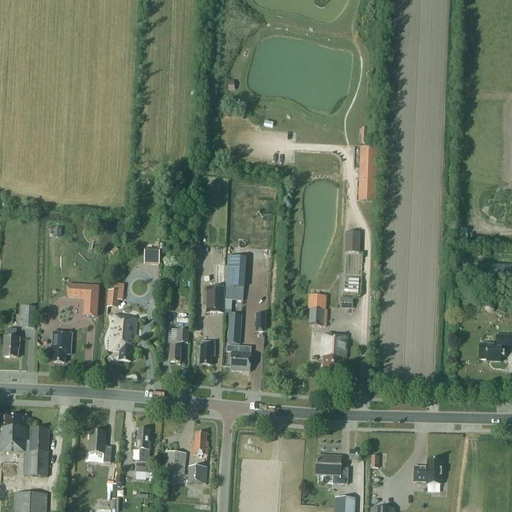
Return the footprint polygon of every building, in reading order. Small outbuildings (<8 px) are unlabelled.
[(365,149),(363,201),(375,201),(377,149),(365,149)] [(348,239),(347,253),(359,254),(360,240),(348,239)] [(226,288),(244,289),(246,259),(228,258),(226,288)] [(212,265),(212,283),(224,283),(224,265),(212,265)] [(511,267),(478,267),(477,280),(511,280),(511,267)] [(109,293),(108,305),(117,306),(118,294),(122,294),(123,287),(113,286),(112,293),(109,293)] [(96,318),(98,288),(86,287),(86,299),(84,317),(96,318)] [(244,289),(226,288),(225,301),(243,302),(244,289)] [(207,289),(207,314),(224,314),(224,289),(207,289)] [(353,299),(341,298),(340,310),(352,310),(353,299)] [(61,304),(61,314),(74,315),(74,301),(69,301),(69,304),(61,304)] [(310,302),(308,327),(323,328),(324,311),(324,303),(310,302)] [(35,315),(35,309),(23,308),(23,314),(23,326),(34,327),(35,315)] [(265,332),(265,315),(256,315),(256,331),(255,331),(255,333),(266,333),(266,332),(265,332)] [(136,320),(128,318),(112,316),(109,352),(120,353),(119,362),(131,363),(132,347),(135,347),(136,320)] [(229,316),(227,345),(239,346),(241,317),(229,316)] [(194,323),(194,340),(202,340),(203,324),(194,323)] [(3,358),(18,359),(18,346),(20,346),(20,339),(16,339),(16,330),(8,330),(7,338),(4,338),(3,358)] [(53,355),(52,363),(65,364),(65,355),(71,355),(72,334),(53,333),(51,355),(53,355)] [(169,363),(180,364),(181,348),(180,348),(181,344),(188,344),(188,334),(177,333),(177,342),(171,341),(171,348),(170,348),(169,363)] [(324,358),(323,371),(342,372),(343,359),(346,359),(347,338),(323,336),(321,357),(324,358)] [(492,361),(492,363),(501,363),(501,350),(511,350),(511,336),(496,336),(496,345),(479,345),(479,361),(492,361)] [(200,366),(212,366),(212,358),(214,358),(215,343),(201,342),(201,347),(200,366)] [(251,348),(239,347),(227,347),(226,353),(232,353),(231,372),(250,373),(251,354),(250,354),(251,348)] [(48,453),(49,430),(30,429),(30,442),(27,442),(28,429),(26,429),(26,417),(2,416),(1,428),(0,428),(0,452),(25,453),(24,477),(47,478),(48,453)] [(135,450),(140,450),(139,463),(148,464),(149,451),(150,451),(150,443),(148,443),(148,431),(139,430),(138,438),(136,438),(135,450)] [(90,432),(89,453),(90,454),(90,456),(95,456),(95,454),(104,455),(103,464),(110,464),(112,448),(105,448),(106,434),(90,432)] [(191,456),(207,456),(208,443),(206,443),(206,434),(195,433),(194,442),(192,442),(191,456)] [(360,453),(350,452),(350,461),(359,462),(360,453)] [(162,485),(161,486),(160,497),(168,497),(169,485),(170,478),(184,477),(186,455),(165,453),(163,476),(162,476),(162,485)] [(371,457),(370,469),(379,469),(378,458),(371,457)] [(332,485),(347,486),(348,470),(341,469),(341,459),(317,458),(316,475),(333,476),(332,485)] [(414,468),(413,483),(426,484),(426,485),(441,486),(441,472),(443,472),(443,465),(442,465),(442,462),(427,461),(426,470),(423,469),(422,469),(422,468),(421,468),(414,468)] [(137,465),(136,474),(146,474),(147,466),(137,465)] [(189,467),(188,485),(205,486),(206,468),(189,467)] [(13,511),(46,511),(48,495),(15,494),(13,511)] [(334,511),(355,511),(356,500),(335,498),(334,511)]
